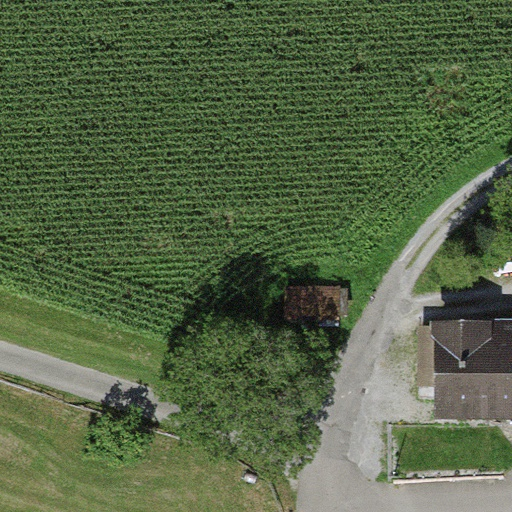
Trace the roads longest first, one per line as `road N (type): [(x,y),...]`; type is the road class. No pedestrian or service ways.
road 1 (track): [(324,461),(358,366),(415,263),(482,193),(511,178)]
road 2 (unclassified): [(324,461),(0,359)]
